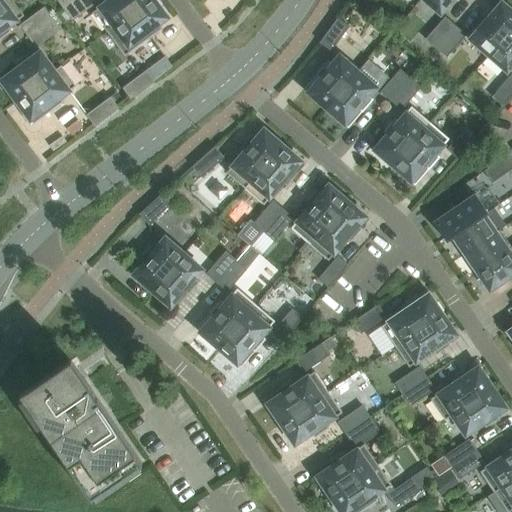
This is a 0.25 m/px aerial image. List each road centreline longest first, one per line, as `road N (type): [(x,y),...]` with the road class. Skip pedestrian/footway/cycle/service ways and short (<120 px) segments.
road 1 (residential): [(88,286),(222,407),(292,511)]
road 2 (residential): [(234,77),(412,242)]
road 3 (residential): [(64,208),(234,77)]
road 4 (residential): [(412,242),(511,387)]
